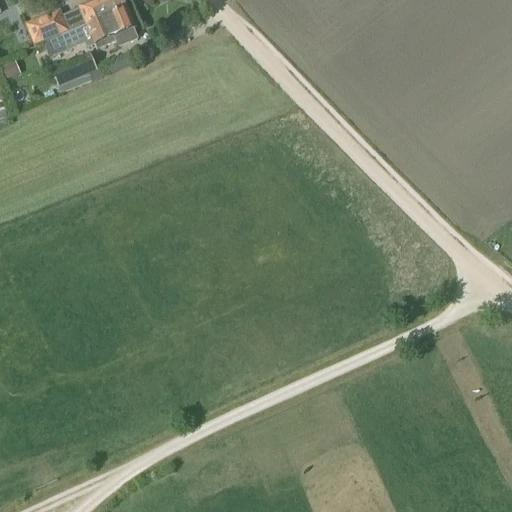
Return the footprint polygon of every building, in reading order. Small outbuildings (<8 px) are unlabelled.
[(59,15),(26,28),(35,50),(62,39),(86,30),(93,27),(93,26),(127,12),(121,0),(104,0),(78,11),(79,13),(62,21),(59,15)] [(86,30),(62,39),(68,53),(85,46),(87,50),(93,47),(94,48),(101,45),(103,50),(116,45),(118,51),(137,43),(132,32),(135,31),(127,12),(93,26),(93,27),(86,30)] [(89,58),(52,73),(58,90),(95,75),(89,58)] [(9,82),(20,77),(16,68),(5,72),(9,82)] [(192,461),(197,479),(237,467),(231,449),(192,461)]
